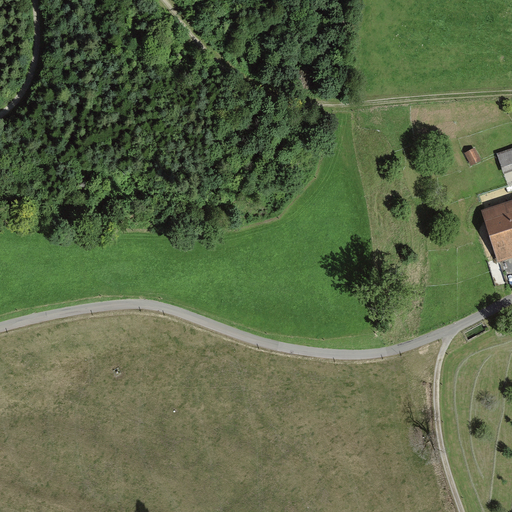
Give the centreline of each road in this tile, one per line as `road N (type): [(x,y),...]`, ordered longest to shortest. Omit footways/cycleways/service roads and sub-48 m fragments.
road 1 (unclassified): [(0,328),(140,304),(248,340),(362,357),(412,347),(511,300)]
road 2 (track): [(166,0),(218,63),(284,100),(331,108),(511,93)]
road 3 (track): [(461,511),(435,394),(451,331)]
road 4 (track): [(34,0),(37,59),(22,99),(0,124)]
